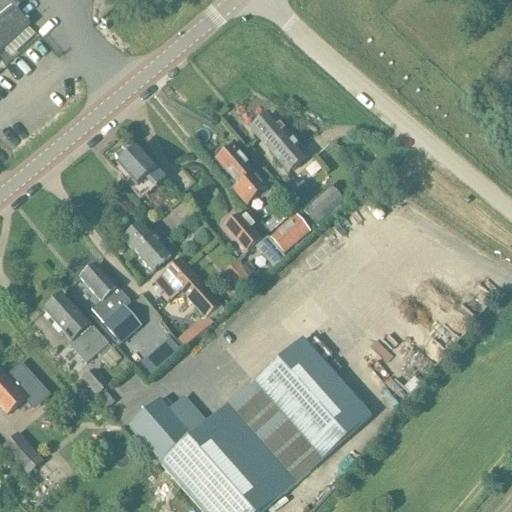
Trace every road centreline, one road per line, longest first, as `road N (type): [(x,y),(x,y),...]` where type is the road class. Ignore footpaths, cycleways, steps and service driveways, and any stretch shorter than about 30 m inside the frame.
road 1 (unclassified): [(511,209),(260,0)]
road 2 (tertiary): [(0,196),(234,0)]
